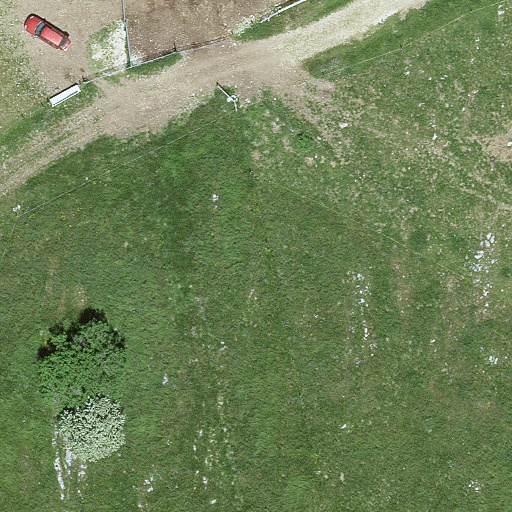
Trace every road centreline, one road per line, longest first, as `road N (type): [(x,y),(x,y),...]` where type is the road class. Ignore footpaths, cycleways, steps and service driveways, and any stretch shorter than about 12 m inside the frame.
road 1 (track): [(267,66),(341,102),(448,178),(511,198)]
road 2 (track): [(183,0),(207,56),(243,71),(281,64),(395,0)]
road 3 (track): [(207,56),(0,179)]
